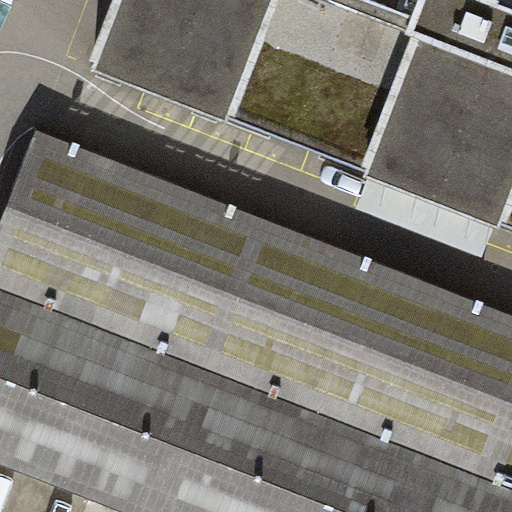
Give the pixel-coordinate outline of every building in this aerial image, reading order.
[(263,0),(88,0),(64,62),(216,122),(263,0)] [(338,169),(404,0),(263,0),(216,122),(338,169)] [(511,159),(511,14),(475,0),(404,0),(338,169),(485,227),(511,159)] [(511,511),(511,323),(29,136),(0,211),(0,511),(511,511)] [(511,159),(485,227),(511,237),(511,159)]
